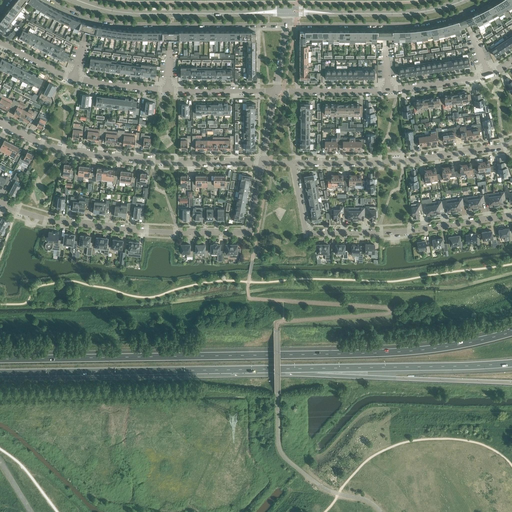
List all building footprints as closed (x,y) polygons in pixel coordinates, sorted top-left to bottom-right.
[(35,0),(31,6),(36,9),(41,1),(40,1),(38,0),(35,0)] [(497,3),(503,11),(507,8),(502,0),(502,1),(498,3),(497,3)] [(507,8),(511,5),(508,0),(502,0),(501,0),(502,0),(507,8)] [(20,11),(24,7),(16,1),(13,5),(20,11)] [(38,10),(40,11),(45,4),(41,1),(36,9),(38,10)] [(498,14),(503,11),(497,3),(497,4),(493,6),(498,14)] [(40,11),(44,14),(45,14),(49,6),(49,7),(45,4),(40,11)] [(10,9),(17,15),(20,11),(13,5),(10,9)] [(45,14),(50,17),(54,9),(49,6),(45,14)] [(488,8),(493,17),(498,14),(493,6),(492,6),(493,6),(488,9),(488,8)] [(488,20),(493,17),(488,8),(488,9),(484,11),(483,11),(489,22),(488,20)] [(14,19),(17,15),(10,9),(7,13),(14,19)] [(51,18),(54,19),(58,11),(54,9),(50,17),(51,18)] [(54,19),(59,22),(63,14),(58,11),(54,19)] [(478,13),(484,24),(489,22),(483,11),(479,14),(478,13)] [(4,17),(11,23),(14,19),(7,13),(4,17)] [(478,27),(484,24),(478,13),(478,14),(474,16),(474,15),(473,15),(478,27)] [(61,23),(64,24),(67,16),(63,14),(59,22),(61,23)] [(473,16),(468,18),(470,23),(472,27),(477,25),(478,27),(473,15),(473,16)] [(64,24),(69,26),(72,18),(67,16),(64,24)] [(8,27),(11,23),(4,17),(1,21),(8,27)] [(69,26),(74,28),(77,20),(72,18),(69,26)] [(460,27),(465,25),(468,24),(470,23),(468,18),(466,19),(458,22),(458,21),(457,21),(460,31),(461,31),(460,27)] [(455,33),(460,31),(457,21),(457,22),(453,23),(452,23),(455,33)] [(85,30),(87,31),(89,24),(87,24),(82,22),(79,30),(80,29),(85,30)] [(447,24),(450,37),(450,36),(450,34),(455,33),(452,23),(452,24),(447,25),(447,24)] [(89,24),(87,31),(90,32),(95,33),(97,26),(97,27),(92,25),(89,24)] [(442,26),(445,38),(450,37),(447,24),(447,25),(442,26)] [(437,27),(439,39),(445,38),(442,26),(437,27)] [(19,38),(24,40),(27,32),(23,30),(19,38)] [(28,31),(27,32),(24,40),(28,42),(33,33),(28,31)] [(377,32),(377,31),(377,41),(377,37),(387,37),(388,37),(388,32),(387,32),(377,32)] [(240,32),(240,41),(246,41),(256,40),(255,40),(255,32),(251,32),(246,32),(245,32),(240,32)] [(38,35),(33,33),(28,42),(33,45),(38,35)] [(37,48),(42,38),(38,35),(33,45),(35,46),(34,47),(37,48)] [(47,40),(42,38),(37,48),(37,47),(39,48),(38,49),(41,51),(47,40)] [(504,39),(500,42),(505,50),(508,49),(508,48),(509,47),(504,39)] [(46,53),(51,42),(47,40),(41,51),(42,50),(44,50),(43,52),(46,53)] [(56,45),(51,42),(46,53),(47,52),(48,53),(48,54),(50,55),(56,45)] [(500,53),(505,50),(500,42),(495,45),(500,53)] [(55,58),(60,47),(56,45),(50,55),(51,54),(55,56),(55,57),(55,58)] [(495,56),(500,53),(495,45),(490,48),(489,45),(486,46),(489,52),(492,50),(495,56)] [(59,60),(65,49),(60,47),(55,58),(57,59),(58,58),(60,59),(59,60)] [(65,61),(70,52),(65,49),(59,60),(62,61),(63,60),(65,61)] [(468,57),(463,57),(464,67),(470,66),(469,59),(472,58),(470,52),(467,53),(468,57)] [(12,64),(7,61),(2,71),(7,73),(12,64)] [(405,75),(404,66),(398,67),(398,63),(395,63),(396,70),(398,69),(400,76),(405,75)] [(17,66),(12,64),(7,73),(8,74),(9,72),(13,74),(12,76),(17,66)] [(325,78),(331,78),(331,69),(325,69),(325,65),(322,65),(322,71),(325,71),(325,78)] [(375,69),(369,69),(369,78),(374,78),(374,71),(378,71),(378,65),(375,65),(375,69)] [(23,68),(22,69),(17,66),(12,76),(17,79),(23,68)] [(26,69),(23,68),(17,79),(23,81),(28,71),(25,70),(26,69)] [(23,81),(28,84),(33,73),(32,74),(28,71),(23,81)] [(33,86),(38,76),(38,75),(37,77),(35,75),(36,74),(33,73),(28,84),(33,86)] [(256,74),(256,73),(246,73),(246,82),(252,82),(252,79),(256,79),(256,74)] [(310,79),(310,73),(300,73),(300,79),(304,79),(304,83),(309,83),(309,79),(310,79)] [(41,77),(38,76),(33,86),(33,87),(34,85),(39,87),(43,79),(40,78),(41,77)] [(49,83),(44,92),(52,96),(54,92),(53,91),(55,86),(49,83)] [(483,100),(481,100),(480,95),(478,95),(477,90),(474,90),(475,95),(474,95),(475,101),(474,101),(475,107),(484,105),(483,100)] [(80,100),(79,105),(88,106),(89,95),(83,94),(82,100),(80,100)] [(11,105),(13,107),(17,101),(13,99),(12,101),(7,98),(2,109),(7,112),(11,105)] [(134,100),(134,99),(131,99),(130,111),(133,111),(133,114),(138,114),(139,108),(136,108),(137,101),(134,100)] [(407,105),(406,100),(403,100),(404,106),(403,106),(404,111),(402,112),(403,117),(412,116),(411,110),(410,110),(409,105),(407,105)] [(16,108),(13,115),(18,117),(24,107),(19,104),(20,102),(17,101),(13,107),(16,108)] [(155,103),(146,102),(144,112),(153,114),(155,103)] [(202,113),(202,103),(201,103),(201,104),(196,104),(196,111),(193,111),(193,118),(196,118),(196,115),(202,115),(202,113)] [(359,103),(353,103),(353,116),(362,116),(362,110),(359,110),(359,103)] [(370,108),(370,103),(367,103),(367,108),(364,108),(364,127),(368,127),(368,119),(375,119),(375,113),(372,113),(372,108),(370,108)] [(182,110),(180,110),(180,115),(182,115),(188,115),(189,115),(189,104),(182,104),(182,110)] [(18,117),(23,120),(29,109),(27,111),(23,109),(24,107),(18,117)] [(29,109),(23,120),(29,123),(32,116),(35,118),(38,112),(35,110),(34,112),(29,109)] [(39,121),(36,126),(42,129),(43,128),(44,129),(45,126),(44,125),(46,121),(47,119),(42,116),(43,114),(39,112),(36,118),(39,120),(39,121)] [(487,131),(488,137),(491,136),(490,131),(491,131),(490,125),(492,125),(491,119),(482,121),(483,126),(484,126),(485,132),(487,131)] [(82,134),(83,126),(80,125),(80,127),(73,126),(72,138),(79,139),(79,133),(82,134)] [(456,126),(457,129),(458,135),(460,134),(461,140),(467,139),(466,126),(460,127),(459,125),(456,125),(456,126)] [(478,126),(472,127),(473,138),(479,137),(479,132),(481,131),(481,125),(478,126)] [(87,140),(93,141),(94,129),(88,128),(89,126),(85,126),(84,132),(88,133),(87,140)] [(455,135),(458,135),(457,129),(456,126),(454,127),(448,128),(448,131),(450,141),(456,140),(455,135)] [(99,141),(99,134),(102,135),(103,128),(100,127),(100,130),(94,129),(93,141),(99,141)] [(105,142),(111,143),(112,131),(107,130),(107,128),(103,128),(102,135),(106,135),(105,142)] [(438,143),(437,138),(440,137),(439,132),(438,128),(436,128),(436,131),(430,132),(432,144),(438,143)] [(442,131),(439,132),(440,137),(443,137),(443,142),(450,141),(448,131),(448,128),(442,129),(442,131)] [(117,136),(121,137),(121,130),(118,130),(118,132),(112,131),(111,143),(117,144),(117,136)] [(123,144),(129,145),(130,133),(125,132),(125,130),(121,130),(121,137),(124,137),(123,144)] [(413,137),(412,131),(403,132),(404,138),(406,138),(407,143),(408,143),(408,148),(412,148),(411,142),(413,142),(412,137),(413,137)] [(136,134),(130,133),(129,145),(135,146),(135,138),(139,139),(140,132),(136,132),(136,134)] [(151,146),(152,143),(150,142),(151,135),(145,135),(145,133),(141,132),(140,139),(144,139),(143,147),(149,147),(150,146),(151,146)] [(337,144),(340,144),(340,139),(340,133),(337,133),(337,137),(331,137),(331,150),(337,150),(337,148),(337,144)] [(369,151),(372,151),(372,145),(373,145),(373,140),(375,140),(375,134),(366,134),(366,140),(366,145),(369,145),(369,151)] [(420,146),(426,145),(424,134),(418,135),(415,135),(416,141),(419,140),(420,146)] [(187,135),(187,137),(181,137),(181,149),(187,149),(187,142),(191,142),(191,135),(187,135)] [(196,149),(201,149),(201,140),(196,140),(196,135),(192,135),(192,142),(196,142),(196,149)] [(234,135),(230,135),(230,137),(224,137),(224,149),(230,149),(230,142),(234,142),(234,135)] [(325,144),(325,150),(331,150),(331,137),(331,139),(325,139),(322,139),(322,144),(325,144)] [(343,137),(343,139),(340,139),(340,144),(343,144),(343,150),(349,150),(349,137),(343,137)] [(355,139),(355,137),(355,150),(361,150),(361,144),(364,144),(364,139),(361,139),(355,139)] [(0,150),(4,153),(10,142),(4,139),(1,146),(0,145),(0,150)] [(4,153),(9,155),(15,145),(10,142),(4,153)] [(256,150),(256,144),(246,144),(246,154),(252,154),(252,150),(256,150)] [(20,147),(15,145),(9,155),(14,158),(13,160),(17,161),(20,155),(17,154),(20,147)] [(21,156),(18,162),(21,164),(27,168),(28,165),(33,154),(27,151),(25,156),(24,158),(21,156)] [(502,163),(501,158),(497,158),(498,164),(498,169),(499,175),(508,174),(507,168),(505,168),(504,163),(502,163)] [(479,175),(485,174),(483,161),(477,162),(478,168),(475,168),(476,174),(479,173),(479,175)] [(490,166),(489,161),(483,161),(485,174),(491,173),(491,172),(494,171),(493,165),(490,166)] [(64,163),(64,165),(62,165),(62,168),(63,168),(63,176),(69,176),(69,178),(72,179),(73,172),(70,172),(71,164),(64,163)] [(471,163),(465,164),(467,176),(473,175),(473,174),(476,174),(475,168),(472,168),(471,163)] [(460,170),(457,171),(458,176),(461,176),(461,175),(467,175),(467,176),(465,164),(459,165),(460,170)] [(78,177),(83,178),(85,166),(79,165),(78,172),(75,172),(74,179),(78,179),(78,177)] [(91,167),(85,166),(83,178),(89,178),(89,181),(92,181),(93,174),(90,174),(91,167)] [(455,177),(458,176),(457,171),(454,171),(454,166),(447,167),(449,179),(449,177),(455,176),(455,177)] [(97,167),(96,175),(93,174),(92,181),(96,181),(96,179),(102,180),(103,168),(97,167)] [(442,173),(439,173),(440,179),(443,179),(443,180),(449,179),(447,167),(441,168),(442,173)] [(437,179),(440,179),(439,173),(437,174),(436,168),(430,169),(431,182),(438,181),(437,179)] [(112,183),(116,184),(117,177),(114,177),(114,169),(109,169),(107,181),(113,181),(112,183)] [(425,182),(431,182),(430,169),(423,170),(424,175),(422,176),(422,182),(425,181),(425,182)] [(125,183),(127,171),(121,170),(120,177),(117,177),(116,184),(119,184),(120,182),(125,183)] [(416,176),(415,170),(412,171),(413,176),(410,177),(411,182),(409,182),(410,188),(419,187),(418,181),(417,181),(416,176)] [(133,172),(127,171),(125,183),(131,183),(131,185),(134,186),(135,179),(132,179),(133,172)] [(146,185),(147,178),(148,178),(149,175),(147,175),(147,173),(141,173),(140,180),(136,179),(136,186),(139,187),(140,185),(146,185)] [(239,180),(250,182),(252,176),(246,175),(246,174),(242,173),(241,180),(239,180)] [(304,176),(305,182),(316,180),(316,179),(314,180),(313,173),(310,174),(310,175),(304,176)] [(366,179),(366,184),(366,190),(375,190),(375,184),(377,184),(377,179),(373,179),(372,179),(372,174),(369,174),(369,179),(366,179)] [(181,175),(181,182),(181,187),(187,187),(187,189),(191,189),(191,183),(187,183),(187,175),(181,175)] [(196,187),(202,187),(201,175),(196,175),(196,182),(192,183),(192,189),(196,189),(196,187)] [(207,189),(211,189),(211,183),(207,183),(207,175),(201,175),(202,187),(207,187),(207,189)] [(220,187),(220,175),(214,175),(214,183),(211,183),(211,189),(214,189),(214,187),(220,187)] [(226,175),(220,175),(220,187),(225,187),(225,189),(228,189),(230,183),(226,183),(226,175)] [(331,186),(331,187),(337,187),(337,175),(331,175),(331,180),(328,180),(328,186),(331,186)] [(343,175),(337,175),(337,187),(343,187),(343,186),(346,186),(346,180),(343,180),(343,175)] [(349,180),(346,180),(346,186),(349,186),(349,187),(355,187),(355,175),(349,175),(349,180)] [(361,175),(355,175),(355,187),(355,185),(361,185),(361,186),(364,186),(364,180),(361,180),(361,175)] [(7,176),(6,178),(1,176),(0,177),(0,188),(1,189),(5,182),(7,183),(10,178),(7,176)] [(9,192),(15,195),(18,190),(20,191),(22,187),(18,185),(19,183),(15,181),(14,183),(9,192)] [(494,193),(496,206),(503,205),(502,200),(505,199),(504,192),(494,193)] [(490,207),(496,206),(494,193),(484,195),(486,202),(489,201),(490,207)] [(473,196),(475,209),(482,208),(481,203),(484,202),(483,195),(473,196)] [(76,211),(76,210),(78,210),(80,199),(74,199),(74,197),(71,196),(70,203),(73,204),(72,211),(76,211)] [(469,210),(475,209),(473,196),(464,198),(465,205),(468,204),(469,210)] [(56,197),(56,202),(58,202),(57,208),(64,209),(65,198),(56,197)] [(80,199),(78,210),(81,211),(81,212),(84,212),(85,205),(88,206),(89,198),(85,198),(85,200),(80,199)] [(453,199),(454,212),(461,211),(460,206),(463,205),(462,198),(453,199)] [(99,213),(100,202),(95,201),(95,199),(92,199),(91,206),(94,206),(93,213),(96,214),(96,213),(99,213)] [(448,213),(454,212),(453,199),(443,201),(444,208),(447,208),(448,213)] [(105,215),(106,208),(109,208),(109,201),(106,200),(106,203),(100,202),(99,213),(99,214),(105,215)] [(118,215),(120,215),(121,204),(121,206),(115,206),(116,201),(113,201),(112,208),(115,209),(114,216),(117,216),(118,215)] [(432,202),(433,215),(440,214),(439,209),(442,208),(441,201),(432,202)] [(427,216),(433,215),(432,202),(422,204),(423,211),(426,211),(427,216)] [(121,204),(120,215),(123,216),(123,217),(126,217),(127,210),(129,210),(130,203),(127,203),(127,205),(121,204)] [(413,218),(419,217),(418,210),(422,209),(421,203),(411,204),(413,218)] [(134,206),(133,217),(142,218),(143,207),(134,206)] [(334,220),(340,220),(340,213),(343,213),(343,206),(340,206),(340,209),(333,209),(333,220),(334,220)] [(369,220),(375,220),(376,220),(376,217),(377,217),(377,211),(376,211),(376,206),(366,206),(366,213),(369,213),(369,220)] [(196,207),(193,207),(193,213),(193,214),(196,214),(196,221),(199,221),(199,220),(202,220),(202,211),(202,207),(196,207)] [(207,213),(207,221),(210,221),(210,220),(213,220),(213,208),(207,208),(207,207),(204,207),(204,213),(207,213)] [(215,207),(215,213),(218,213),(218,221),(221,221),(221,220),(224,220),(224,208),(218,208),(218,207),(215,207)] [(348,215),(348,220),(354,220),(354,208),(345,208),(345,215),(348,215)] [(355,208),(354,208),(354,220),(361,220),(361,215),(364,215),(364,208),(361,208),(361,210),(355,210),(355,208)] [(190,209),(181,209),(181,214),(183,214),(183,220),(190,220),(190,209)] [(243,222),(244,216),(233,213),(233,214),(235,214),(233,221),(237,222),(237,220),(243,222)] [(10,222),(8,221),(2,218),(0,221),(0,229),(5,232),(10,222)] [(510,240),(511,240),(511,230),(509,231),(508,228),(503,229),(502,228),(500,228),(500,229),(499,230),(500,237),(509,235),(510,240)] [(49,249),(50,249),(51,249),(60,251),(61,240),(58,240),(59,233),(59,232),(55,231),(55,232),(49,231),(47,241),(48,241),(48,242),(47,242),(46,243),(46,244),(45,244),(45,245),(45,246),(45,247),(46,247),(46,248),(47,248),(47,249),(48,249),(49,249)] [(492,231),(486,231),(482,232),(483,240),(490,239),(491,243),(497,242),(496,236),(493,237),(492,231)] [(472,233),(472,232),(468,233),(469,234),(465,235),(467,243),(477,241),(477,245),(480,244),(480,239),(477,239),(476,233),(472,233)] [(65,233),(63,244),(70,245),(71,246),(70,251),(73,253),(75,254),(77,241),(74,241),(75,234),(65,233)] [(81,235),(80,245),(80,246),(80,247),(81,247),(82,248),(83,247),(84,246),(84,245),(87,246),(87,251),(89,252),(92,252),(93,243),(90,242),(90,236),(87,236),(84,235),(84,236),(81,235)] [(460,241),(459,235),(449,237),(450,245),(460,244),(461,248),(464,247),(463,241),(460,241)] [(107,238),(97,237),(96,246),(100,247),(102,250),(105,250),(104,254),(108,255),(109,245),(106,244),(107,238)] [(443,244),(443,238),(433,239),(434,247),(435,247),(435,248),(438,248),(438,247),(443,246),(444,251),(448,250),(447,243),(443,244)] [(122,249),(123,240),(113,239),(112,248),(113,248),(113,249),(113,250),(114,251),(115,251),(116,250),(117,249),(117,248),(122,249)] [(426,246),(425,240),(422,241),(421,240),(417,240),(418,242),(417,242),(418,250),(426,248),(427,252),(430,252),(429,246),(426,246)] [(140,242),(129,241),(128,250),(134,250),(133,254),(141,254),(142,248),(139,248),(140,242)] [(190,250),(190,244),(185,244),(185,243),(181,243),(181,244),(181,252),(181,254),(187,254),(187,256),(193,256),(193,250),(190,250)] [(205,257),(208,257),(208,250),(205,250),(205,244),(200,244),(200,243),(197,243),(197,244),(196,244),(196,252),(205,252),(205,257)] [(214,244),(211,244),(211,253),(218,253),(218,258),(218,261),(223,261),(223,258),(223,250),(220,250),(220,244),(217,244),(217,243),(214,243),(214,244)] [(335,253),(336,253),(337,253),(339,253),(340,252),(343,252),(343,258),(347,258),(347,250),(344,250),(345,244),(341,244),(341,243),(339,243),(339,244),(335,244),(335,253)] [(237,248),(237,244),(226,244),(226,253),(237,253),(237,257),(240,257),(240,255),(240,253),(240,248),(237,248)] [(328,250),(328,244),(317,244),(317,245),(316,245),(316,248),(317,248),(317,253),(325,253),(325,257),(331,257),(331,250),(328,250)] [(355,246),(355,244),(352,244),(352,246),(351,246),(351,254),(352,255),(353,255),(355,255),(359,255),(359,262),(363,261),(362,252),(359,252),(359,246),(355,246)] [(374,250),(374,244),(366,244),(365,252),(371,253),(371,258),(377,258),(377,250),(374,250)]
